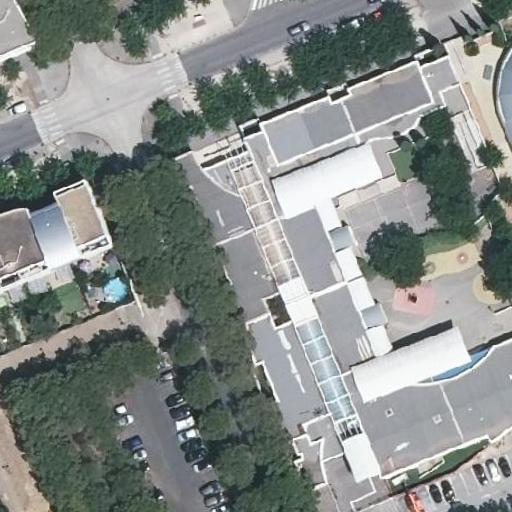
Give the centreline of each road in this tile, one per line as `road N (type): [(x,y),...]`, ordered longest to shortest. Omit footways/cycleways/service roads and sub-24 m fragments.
road 1 (residential): [(107,99),(276,511)]
road 2 (residential): [(107,99),(265,34)]
